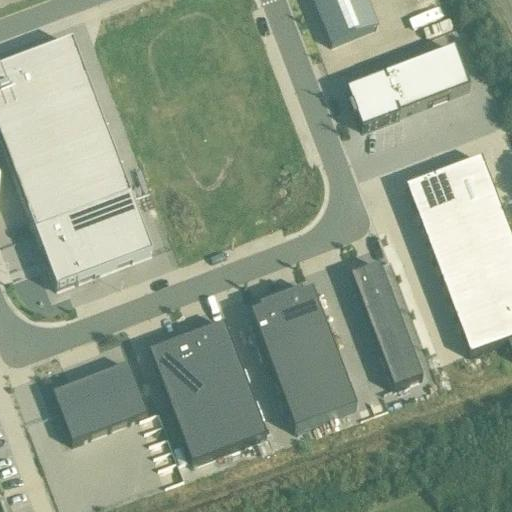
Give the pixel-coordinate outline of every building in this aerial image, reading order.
[(308,0),(315,14),(349,0),(308,0)] [(346,95),(361,135),(470,94),(455,54),(346,95)] [(52,55),(0,76),(0,137),(73,109),(52,55)] [(73,109),(0,137),(0,191),(2,197),(93,162),(73,109)] [(93,162),(2,197),(22,249),(113,214),(93,162)] [(478,165),(441,179),(455,217),(492,203),(478,165)] [(441,179),(403,193),(418,231),(455,217),(441,179)] [(492,203),(455,217),(462,236),(499,221),(492,203)] [(43,305),(135,271),(113,214),(22,249),(43,305)] [(455,217),(418,231),(425,250),(462,236),(455,217)] [(499,221),(462,236),(469,254),(506,240),(499,221)] [(462,236),(425,250),(432,268),(469,254),(462,236)] [(511,255),(506,240),(469,254),(476,273),(511,259),(511,255)] [(469,254),(432,268),(439,287),(476,273),(469,254)] [(511,259),(476,273),(483,291),(511,280),(511,259)] [(378,269),(347,281),(392,396),(422,384),(378,269)] [(476,273),(439,287),(446,306),(483,291),(476,273)] [(511,280),(483,291),(491,310),(511,302),(511,280)] [(483,291),(446,306),(453,324),(491,310),(483,291)] [(258,316),(248,320),(259,348),(270,377),(271,380),(333,356),(332,354),(320,325),(309,296),(299,300),(297,296),(256,312),(258,316)] [(511,302),(491,310),(505,348),(511,344),(511,302)] [(491,310),(453,324),(468,362),(505,348),(491,310)] [(220,323),(182,337),(226,451),(263,437),(220,323)] [(182,337),(145,351),(188,465),(226,451),(182,337)] [(282,409),(344,385),(333,356),(271,380),(282,409)] [(127,372),(44,402),(65,459),(148,429),(127,372)] [(344,385),(282,409),(293,438),(355,414),(344,385)]
